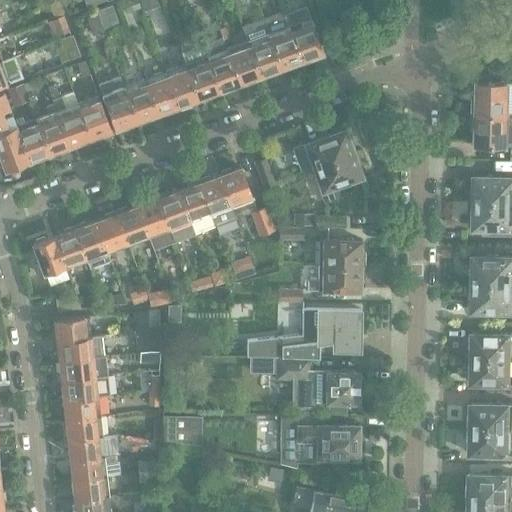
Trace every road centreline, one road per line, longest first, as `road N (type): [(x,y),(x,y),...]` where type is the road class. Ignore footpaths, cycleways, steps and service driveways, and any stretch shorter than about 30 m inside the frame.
road 1 (residential): [(412,511),(417,60)]
road 2 (residential): [(417,60),(0,214)]
road 3 (residential): [(0,248),(20,317),(42,511)]
